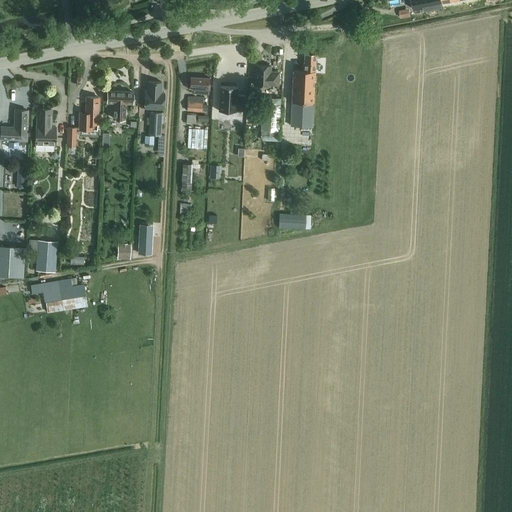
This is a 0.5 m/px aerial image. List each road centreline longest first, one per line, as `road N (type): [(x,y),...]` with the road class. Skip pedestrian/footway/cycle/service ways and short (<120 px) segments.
road 1 (unclassified): [(0,64),(330,0)]
road 2 (track): [(161,259),(148,511)]
